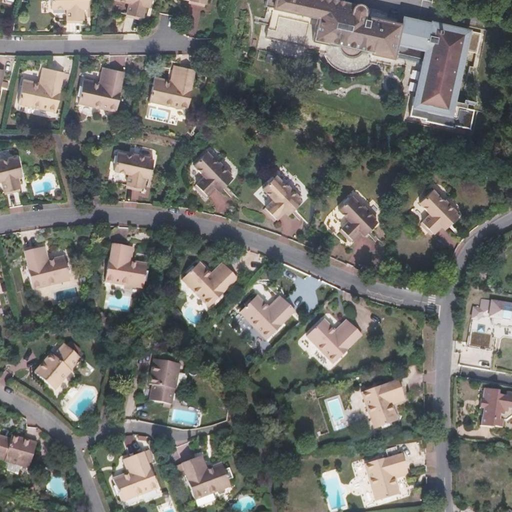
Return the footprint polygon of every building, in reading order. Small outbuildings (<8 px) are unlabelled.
[(47,0),(48,9),(64,9),(64,24),(80,24),(80,9),(82,9),(82,0),(86,0),(85,0),(47,0)] [(111,0),(125,3),(122,17),(138,20),(141,6),(142,7),(143,0),(111,0)] [(317,18),(312,40),(327,44),(327,45),(338,47),(338,50),(340,53),(344,56),(348,58),(351,58),(355,57),(357,55),(360,52),(371,55),(371,54),(392,59),(392,57),(395,58),(395,55),(396,56),(396,57),(420,63),(420,61),(422,61),(414,98),(412,97),(407,116),(423,120),(423,122),(452,129),(453,127),(468,130),(472,111),(451,106),(464,52),(476,55),(481,35),(431,23),(431,24),(429,32),(407,27),(405,39),(398,38),(397,37),(400,25),(363,17),(365,14),(365,11),(363,7),(360,5),(358,5),(355,5),(355,4),(335,0),(265,0),(264,6),(317,18)] [(403,18),(398,38),(405,39),(407,27),(429,32),(431,24),(403,18)] [(170,80),(154,77),(149,100),(187,109),(193,86),(190,85),(193,69),(174,64),(170,80)] [(39,82),(23,78),(18,102),(55,110),(60,86),(57,86),(61,69),(42,65),(39,82)] [(100,82),(82,78),(77,101),(115,110),(120,87),(117,86),(122,69),(104,65),(100,82)] [(131,155),(116,151),(112,170),(127,173),(124,188),(139,191),(142,177),(144,177),(145,169),(150,170),(152,159),(148,158),(148,157),(132,153),(131,155)] [(204,152),(190,165),(201,176),(191,186),(202,198),(213,187),(214,189),(220,183),(223,186),(230,179),(227,176),(228,174),(216,161),(214,163),(204,152)] [(0,181),(1,181),(5,195),(20,192),(16,177),(18,177),(16,168),(20,167),(17,158),(14,159),(13,158),(0,160),(0,181)] [(273,176),(260,189),(271,201),(261,211),(271,222),(282,212),(283,213),(289,207),(292,210),(299,204),(296,200),(297,199),(286,187),(285,188),(273,176)] [(223,186),(220,183),(214,189),(217,192),(223,186)] [(430,190),(417,203),(428,214),(418,225),(430,236),(440,225),(441,226),(447,220),(450,223),(457,216),(454,213),(455,211),(443,199),(441,201),(430,190)] [(336,208),(347,220),(336,231),(347,242),(358,231),(359,232),(366,226),(368,229),(375,223),(373,220),(374,219),(362,206),(360,207),(349,196),(336,208)] [(292,210),(289,207),(283,213),(286,216),(292,210)] [(450,223),(447,220),(441,226),(444,229),(450,223)] [(368,229),(366,226),(359,232),(362,235),(368,229)] [(27,263),(26,263),(32,287),(70,278),(64,255),(47,259),(42,260),(40,252),(46,251),(44,244),(23,249),(27,263)] [(108,258),(107,257),(102,281),(141,289),(146,265),(128,261),(123,260),(124,253),(130,254),(131,247),(111,244),(108,258)] [(198,262),(180,279),(207,307),(225,291),(224,290),(235,279),(221,264),(217,269),(220,273),(214,279),(210,275),(198,262)] [(220,273),(217,269),(210,275),(214,279),(220,273)] [(257,295),(240,310),(266,338),(283,323),(281,321),(293,310),(280,295),(275,301),(279,305),(272,311),(268,307),(257,295)] [(481,307),(474,306),(467,346),(492,350),(496,324),(497,321),(501,322),(501,325),(511,326),(511,302),(482,298),(481,307)] [(279,305),(275,301),(268,307),(272,311),(279,305)] [(321,320),(304,337),(331,364),(348,347),(347,346),(358,335),(344,322),(339,326),(343,330),(337,336),(334,332),(321,320)] [(343,330),(339,326),(334,332),(337,336),(343,330)] [(43,366),(41,364),(33,374),(53,391),(70,372),(69,372),(67,370),(78,358),(63,345),(52,357),(50,355),(45,360),(47,362),(43,366)] [(67,370),(69,372),(79,360),(78,358),(67,370)] [(151,380),(149,381),(148,387),(153,388),(150,403),(169,406),(172,391),(174,391),(175,391),(178,366),(152,362),(150,374),(152,375),(151,380)] [(382,385),(360,393),(373,429),(395,421),(389,405),(387,400),(395,397),(397,403),(404,400),(397,381),(383,387),(382,385)] [(481,398),(488,399),(486,406),(482,405),(479,425),(489,427),(489,425),(498,427),(499,418),(502,419),(509,414),(510,412),(511,412),(511,391),(506,390),(505,394),(497,393),(498,388),(484,386),(481,398)] [(395,397),(387,400),(389,405),(397,403),(395,397)] [(10,436),(0,433),(0,454),(4,456),(4,458),(29,466),(36,440),(24,436),(23,439),(18,438),(19,435),(11,433),(10,436)] [(143,453),(147,465),(153,462),(149,451),(143,453)] [(130,474),(113,480),(122,503),(158,489),(149,466),(148,466),(147,465),(143,453),(124,460),(127,466),(131,464),(134,472),(130,474)] [(186,475),(185,476),(194,499),(230,486),(222,463),(206,469),(201,471),(198,463),(203,461),(201,455),(182,462),(186,475)] [(385,458),(362,465),(374,502),(397,495),(392,479),(390,474),(398,471),(400,477),(407,475),(401,455),(386,460),(385,458)] [(203,461),(198,463),(201,471),(206,469),(203,461)]
